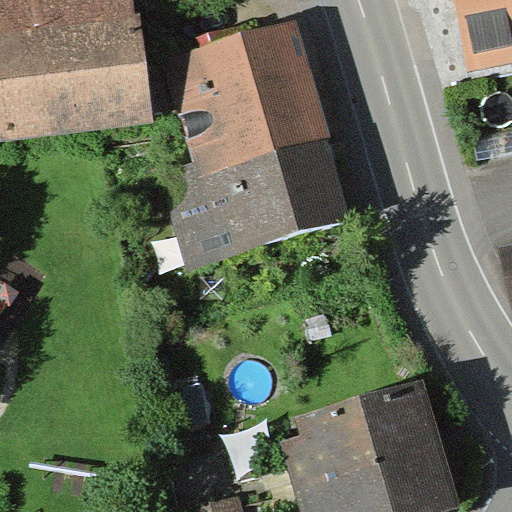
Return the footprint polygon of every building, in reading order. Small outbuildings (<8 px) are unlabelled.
[(128,28),(124,0),(58,0),(0,7),(0,145),(141,128),(140,121),(158,119),(154,80),(136,83),(129,28),(128,28)] [(511,0),(449,0),(464,69),(511,59),(511,0)] [(311,152),(277,35),(163,69),(193,173),(159,183),(177,242),(214,245),(220,268),(338,232),(314,151),(311,152)] [(499,257),(497,258),(510,315),(511,314),(511,257),(500,260),(499,257)] [(445,511),(413,399),(301,432),(305,446),(282,453),(299,511),(445,511)]
